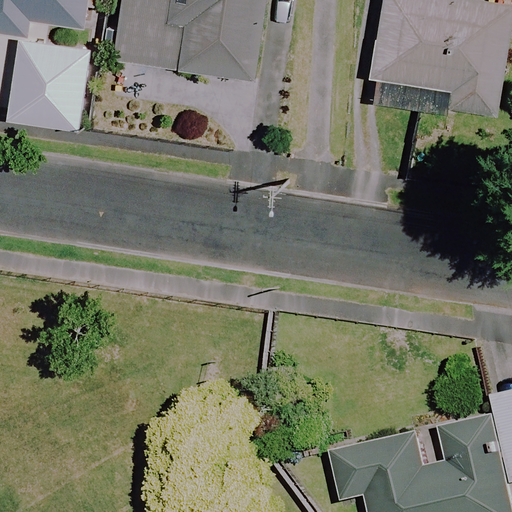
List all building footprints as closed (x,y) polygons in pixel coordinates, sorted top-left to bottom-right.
[(0,0),(0,24),(36,29),(37,21),(88,27),(90,0),(0,0)] [(129,0),(122,60),(260,77),(269,0),(129,0)] [(511,57),(511,2),(493,0),(389,0),(379,79),(455,89),(453,108),(504,115),(511,57)] [(95,48),(25,39),(15,121),(85,129),(95,48)] [(430,133),(421,181),(488,193),(496,145),(459,139),(430,133)] [(511,511),(511,438),(502,441),(497,417),(337,453),(348,504),(371,498),(374,511),(511,511)]
